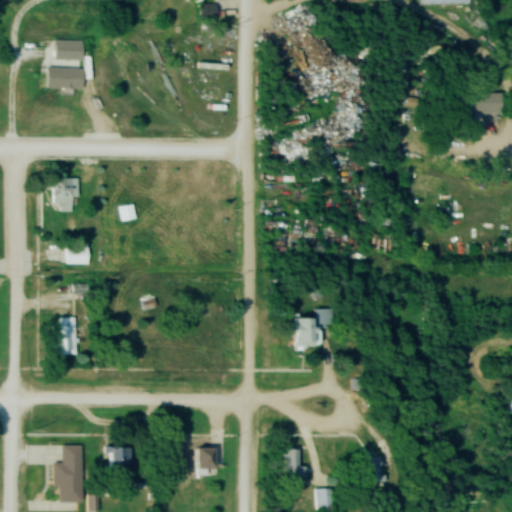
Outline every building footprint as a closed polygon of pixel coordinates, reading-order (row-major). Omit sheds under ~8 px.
[(80,88),(80,68),(44,68),(44,88),(80,88)] [(500,115),(500,94),(456,95),(456,116),(500,115)] [(74,198),(74,182),(48,182),(48,213),(69,213),(69,198),(74,198)] [(44,247),(44,264),(85,264),(85,247),(44,247)] [(333,310),(313,310),(313,317),(290,317),(289,351),(304,351),(304,344),(319,344),(319,328),(332,328),(333,310)] [(72,318),(53,318),(53,355),(72,355),(72,318)] [(139,352),(145,337),(110,322),(104,337),(139,352)] [(211,353),(210,327),(188,328),(189,353),(211,353)] [(50,463),(50,502),(78,502),(78,445),(58,445),(58,463),(50,463)] [(127,447),(104,446),(104,473),(127,473),(127,447)] [(193,447),(193,469),(218,469),(218,447),(193,447)] [(280,480),(296,480),(296,449),(280,449),(280,480)] [(376,462),(360,462),(360,484),(376,484),(376,462)] [(311,490),(311,511),(326,511),(327,490),(311,490)]
